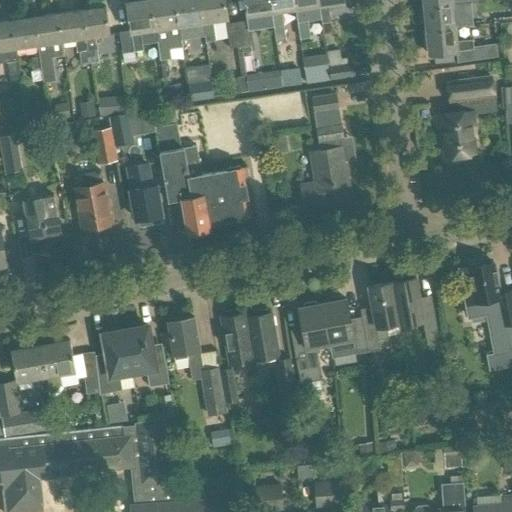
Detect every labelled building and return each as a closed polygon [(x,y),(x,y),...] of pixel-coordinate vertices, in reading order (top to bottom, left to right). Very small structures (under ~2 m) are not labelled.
[(130,30),(119,31),(124,63),(135,62),(133,49),(143,48),(142,43),(157,41),(159,59),(160,59),(151,0),(147,0),(126,3),(130,30)] [(175,0),(151,0),(160,59),(170,58),(169,49),(182,47),(175,0)] [(199,0),(175,0),(181,38),(205,35),(199,0)] [(224,0),(199,0),(205,35),(205,41),(215,40),(212,20),(227,18),(224,0)] [(269,0),(244,0),(247,15),(271,11),(269,0)] [(293,0),(269,0),(271,11),(281,10),(295,8),(293,0)] [(299,38),(309,36),(307,24),(321,22),(317,0),(293,0),(295,8),(297,26),(298,26),(299,38)] [(342,0),(318,0),(319,4),(321,22),(323,34),(333,33),(331,21),(330,21),(328,3),(343,1),(342,0)] [(452,3),(423,6),(425,30),(454,27),(467,26),(466,15),(453,17),(452,3)] [(106,6),(82,10),(85,37),(110,34),(106,6)] [(82,10),(58,13),(61,41),(74,39),(85,37),(82,10)] [(281,10),(271,11),(272,19),(274,29),(276,41),(285,40),(283,28),(281,10)] [(271,11),(247,15),(248,20),(250,20),(250,23),(272,19),(271,11)] [(58,13),(34,16),(38,44),(40,56),(42,69),(43,80),(43,82),(54,80),(51,56),(63,54),(61,41),(58,13)] [(34,16),(10,20),(14,48),(38,44),(34,16)] [(0,63),(16,61),(14,48),(10,20),(0,21),(0,63)] [(253,44),(250,23),(250,20),(248,20),(238,22),(241,46),(253,44)] [(241,46),(238,22),(226,24),(229,48),(241,46)] [(454,27),(425,30),(428,54),(456,51),(457,61),(496,56),(494,44),(471,47),(470,40),(455,41),(454,27)] [(85,37),(74,39),(76,50),(78,50),(80,63),(97,61),(95,48),(87,48),(85,37)] [(352,63),(349,63),(348,57),(340,58),(339,49),(327,51),(327,56),(326,57),(329,79),(354,75),(352,63)] [(40,56),(30,57),(32,70),(42,69),(40,56)] [(329,79),(326,57),(303,60),(306,82),(329,79)] [(298,67),(280,70),(281,81),(282,86),(300,84),(300,78),(298,67)] [(245,75),(229,77),(231,93),(248,91),(245,75)] [(491,76),(445,82),(447,98),(493,92),(491,76)] [(211,79),(187,82),(190,99),(214,96),(211,79)] [(180,85),(164,87),(166,103),(182,101),(180,85)] [(316,181),(300,184),(304,206),(319,203),(319,204),(350,199),(344,160),(346,160),(344,146),(343,146),(342,138),(343,138),(340,122),(339,123),(337,108),(338,108),(336,94),(312,98),(314,110),(321,150),(311,152),(316,181)] [(111,96),(97,98),(98,115),(112,114),(111,96)] [(92,101),(78,103),(80,116),(94,114),(92,101)] [(66,103),(54,105),(55,117),(68,115),(66,103)] [(173,108),(153,112),(155,126),(176,122),(173,108)] [(470,111),(441,115),(447,156),(473,152),(470,125),(472,125),(470,111)] [(127,114),(109,117),(110,127),(113,146),(132,142),(131,136),(127,114)] [(176,125),(154,129),(167,201),(180,198),(186,232),(210,228),(211,235),(228,232),(226,219),(249,215),(242,176),(248,175),(246,166),(201,174),(195,145),(180,148),(176,125)] [(110,127),(92,130),(98,163),(116,160),(113,141),(110,127)] [(12,133),(0,135),(0,148),(3,168),(17,166),(12,133)] [(147,162),(129,166),(130,173),(133,189),(131,189),(137,220),(139,220),(140,226),(159,222),(158,216),(160,216),(154,185),(152,185),(147,162)] [(83,188),(75,189),(83,228),(99,225),(99,227),(112,225),(108,206),(111,205),(109,198),(107,198),(104,183),(103,184),(101,171),(80,174),(83,188)] [(43,197),(24,201),(27,216),(26,216),(30,238),(45,235),(46,240),(61,237),(57,210),(56,210),(53,195),(43,196),(43,197)] [(468,267),(459,269),(469,316),(487,313),(495,354),(511,351),(511,293),(500,296),(493,262),(482,265),(479,263),(469,265),(468,267)] [(415,277),(411,278),(410,275),(395,277),(395,281),(391,282),(399,324),(423,320),(427,344),(440,342),(432,302),(420,304),(415,277)] [(399,324),(391,282),(368,286),(373,313),(361,316),(363,323),(362,324),(367,349),(368,349),(368,351),(380,349),(378,339),(388,337),(386,324),(398,322),(399,324)] [(331,301),(321,303),(329,343),(331,356),(346,353),(367,349),(362,324),(351,326),(349,318),(346,298),(342,299),(342,295),(330,298),(331,301)] [(329,343),(321,303),(318,304),(315,300),(304,302),(303,307),(298,307),(303,335),(292,337),(300,383),(322,379),(316,346),(329,343)] [(245,312),(220,317),(228,364),(253,360),(245,317),(246,317),(245,312)] [(270,312),(246,317),(245,317),(253,360),(278,356),(270,312)] [(193,317),(167,321),(173,354),(187,352),(192,383),(201,381),(208,418),(226,415),(218,368),(202,371),(193,317)] [(147,325),(124,329),(132,372),(145,370),(149,387),(168,383),(162,351),(152,353),(147,325)] [(106,361),(95,363),(99,394),(122,390),(119,375),(132,372),(124,329),(101,333),(106,361)] [(68,340),(39,345),(47,389),(49,397),(60,384),(59,374),(74,371),(68,340)] [(39,345),(10,350),(15,381),(32,379),(34,391),(47,389),(39,345)] [(92,352),(79,354),(85,393),(98,391),(92,352)] [(289,358),(277,360),(281,388),(292,386),(289,358)] [(231,368),(219,370),(225,402),(237,400),(231,368)] [(8,382),(0,383),(0,417),(1,417),(4,435),(51,428),(48,408),(18,413),(14,388),(9,389),(8,382)] [(0,481),(2,481),(4,511),(25,511),(43,510),(39,478),(75,474),(75,470),(130,466),(134,504),(185,501),(184,487),(172,488),(171,479),(172,479),(168,420),(138,422),(138,424),(125,425),(125,423),(0,436),(0,481)] [(220,431),(214,432),(217,446),(231,444),(228,429),(220,431)] [(460,445),(444,446),(445,466),(461,466),(460,456),(460,445)] [(340,480),(314,483),(315,505),(341,503),(340,480)] [(443,509),(413,511),(463,511),(461,482),(442,484),(443,509)] [(280,485),(255,487),(256,510),(282,508),(280,485)] [(378,503),(353,505),(353,511),(403,511),(401,485),(377,487),(378,503)] [(502,504),(473,506),(473,511),(511,511),(511,495),(501,497),(502,504)] [(239,511),(238,497),(185,501),(134,504),(130,504),(130,511),(239,511)]
